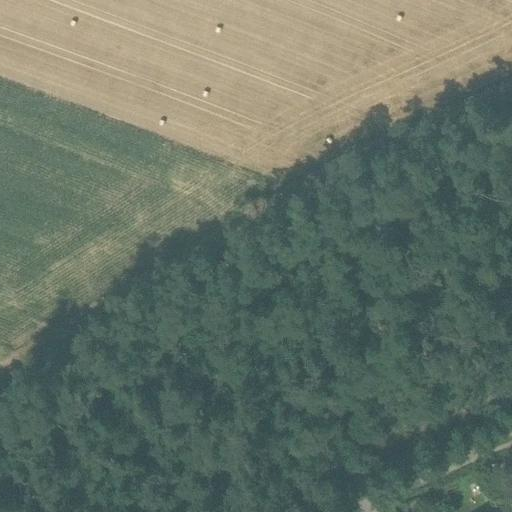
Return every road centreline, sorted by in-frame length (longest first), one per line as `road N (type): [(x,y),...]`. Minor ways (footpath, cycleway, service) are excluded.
road 1 (track): [(0,361),(511,64)]
road 2 (track): [(372,511),(511,446)]
